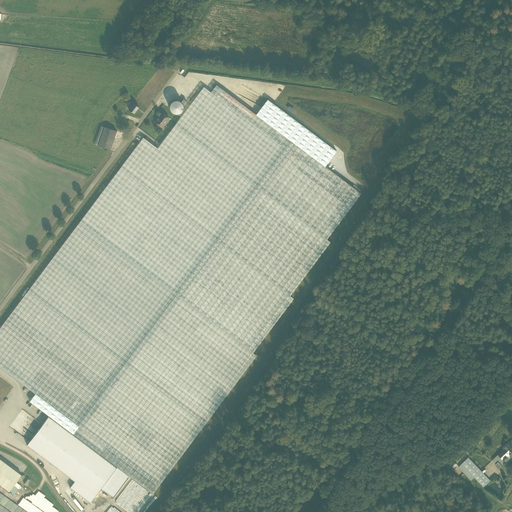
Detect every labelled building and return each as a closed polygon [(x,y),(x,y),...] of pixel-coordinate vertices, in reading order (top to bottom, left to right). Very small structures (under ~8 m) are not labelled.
[(172,4),(169,10),(167,13),(173,16),(176,10),(178,6),(172,4)] [(150,41),(140,34),(138,37),(148,43),(150,41)] [(157,47),(150,55),(154,58),(155,56),(158,58),(163,52),(157,47)] [(140,141),(80,221),(0,327),(0,366),(35,393),(29,401),(49,416),(27,445),(74,481),(69,487),(90,503),(117,467),(152,493),(255,353),(253,352),(293,298),(289,295),(330,242),(326,239),(361,193),(325,166),(336,151),(267,99),(256,115),(216,85),(211,92),(203,87),(160,144),(157,148),(143,138),(140,141)] [(139,107),(133,103),(129,99),(126,103),(131,106),(129,109),(134,113),(139,107)] [(160,115),(155,122),(162,127),(169,118),(163,113),(161,116),(160,115)] [(104,127),(98,145),(110,149),(116,131),(104,127)] [(504,447),(511,455),(511,442),(509,439),(503,445),(504,447)] [(462,446),(454,455),(458,458),(466,449),(462,446)] [(511,455),(504,447),(492,458),(495,460),(498,457),(503,463),(511,455)] [(481,468),(469,455),(459,465),(471,478),(474,475),(481,468)] [(0,484),(9,491),(16,482),(21,475),(0,458),(0,484)] [(490,478),(481,468),(474,475),(484,485),(490,478)] [(0,511),(51,511),(36,503),(32,510),(28,508),(25,511),(18,511),(5,504),(0,511)]
